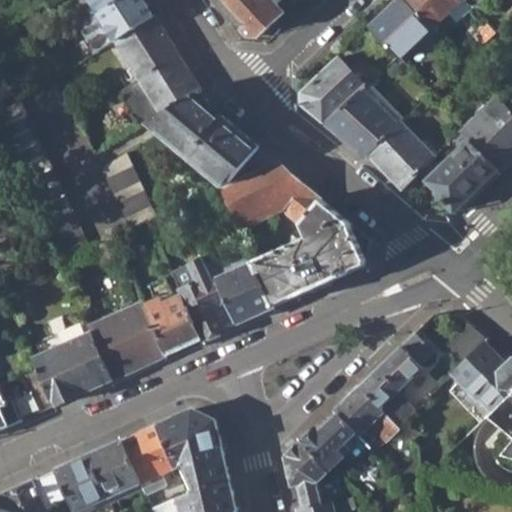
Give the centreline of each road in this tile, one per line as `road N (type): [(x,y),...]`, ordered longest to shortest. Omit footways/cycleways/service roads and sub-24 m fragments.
road 1 (residential): [(246,94),(442,264)]
road 2 (residential): [(0,462),(233,357)]
road 3 (residential): [(255,441),(371,333),(371,296)]
road 4 (residential): [(233,357),(371,296)]
road 5 (residential): [(348,0),(246,94)]
